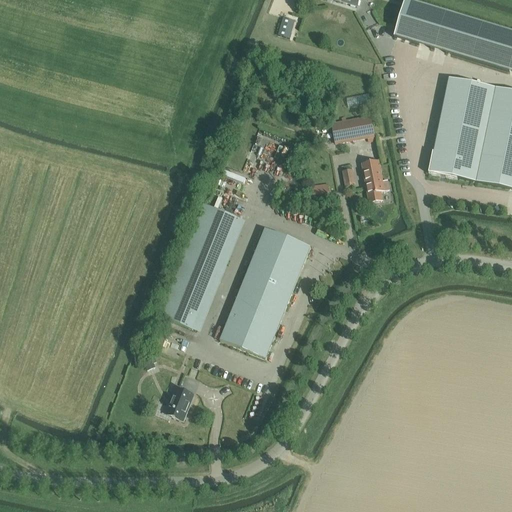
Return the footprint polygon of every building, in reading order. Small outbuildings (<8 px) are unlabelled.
[(333,0),(333,1),(357,8),(359,0),(360,0),(368,2),(368,0),(333,0)] [(511,36),(407,4),(395,42),(511,77),(511,36)] [(280,31),(278,37),(290,40),(291,35),(280,31)] [(433,154),(429,176),(457,181),(511,192),(511,94),(449,81),(434,154),(433,154)] [(374,139),(370,119),(332,127),(336,146),(374,139)] [(369,206),(383,203),(381,194),(389,193),(388,183),(383,184),(379,163),(362,166),(369,206)] [(346,190),(355,188),(352,167),(342,169),(346,190)] [(329,194),(328,186),(312,188),(313,197),(329,194)] [(158,318),(169,322),(193,332),(238,220),(203,206),(158,318)] [(265,362),(310,250),(265,231),(220,344),(265,362)] [(151,359),(143,362),(145,368),(154,365),(156,364),(154,359),(154,358),(151,359)] [(169,409),(166,417),(172,419),(183,424),(189,409),(194,398),(191,396),(177,391),(169,409)]
